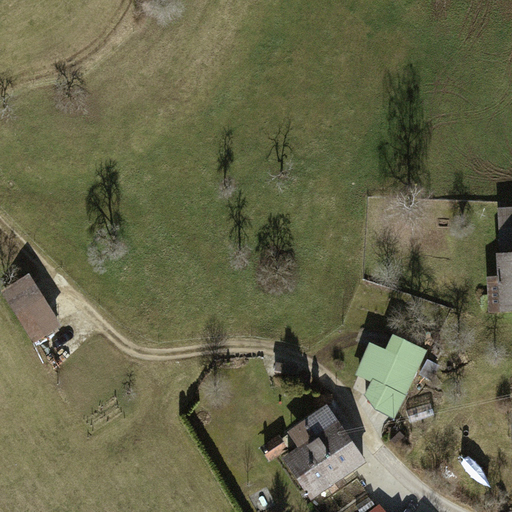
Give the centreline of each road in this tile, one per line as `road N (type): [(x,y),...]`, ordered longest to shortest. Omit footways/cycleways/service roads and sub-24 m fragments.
road 1 (track): [(0,220),(150,353),(273,342),(358,408)]
road 2 (track): [(125,0),(103,34),(0,80)]
road 3 (residential): [(358,408),(408,479),(464,511)]
